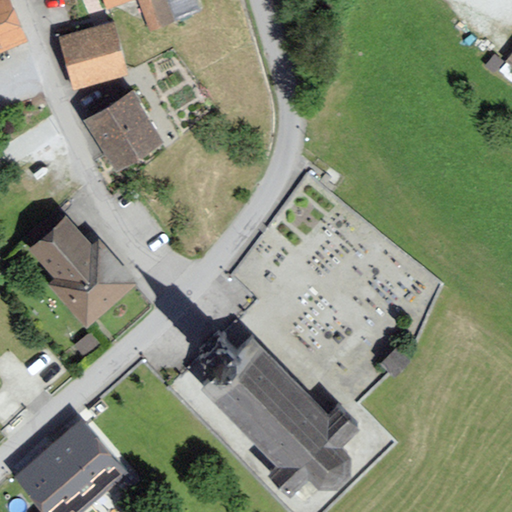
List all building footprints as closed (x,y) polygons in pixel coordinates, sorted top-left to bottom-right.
[(0,0),(0,49),(25,39),(8,0),(0,0)] [(103,0),(107,9),(136,0),(151,32),(204,12),(198,0),(103,0)] [(130,71),(116,21),(64,37),(79,86),(130,71)] [(162,141),(141,94),(92,115),(113,162),(162,141)] [(150,287),(106,243),(100,249),(72,221),(39,254),(66,281),(61,286),(105,330),(150,287)] [(331,416),(255,338),(209,382),(288,463),(278,473),(296,492),(312,477),(323,488),(344,485),(354,475),(352,452),(343,443),(362,425),(342,405),(331,416)] [(83,511),(132,470),(87,419),(23,476),(55,511),(83,511)]
